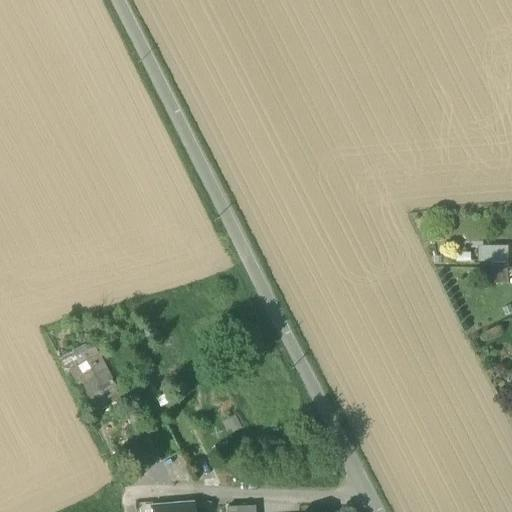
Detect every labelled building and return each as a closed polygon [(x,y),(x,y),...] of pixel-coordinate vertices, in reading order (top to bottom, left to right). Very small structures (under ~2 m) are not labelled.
[(508,247),(478,246),(477,263),(507,264),(508,247)] [(490,286),(508,286),(508,270),(491,270),(490,286)] [(95,349),(76,359),(80,367),(86,363),(88,366),(101,360),(95,349)] [(70,372),(80,367),(76,359),(72,352),(59,358),(67,375),(70,373),(70,372)] [(82,382),(100,417),(118,409),(114,402),(121,399),(101,360),(88,366),(86,363),(80,367),(70,372),(70,373),(77,385),(82,382)] [(242,429),(235,416),(222,423),(229,436),(242,429)] [(146,435),(134,441),(146,465),(158,459),(147,435),(146,435)] [(133,471),(146,465),(134,441),(122,447),(133,471)] [(196,511),(195,503),(157,506),(157,511),(196,511)] [(195,503),(196,511),(204,511),(205,511),(210,511),(210,503),(195,503)]
